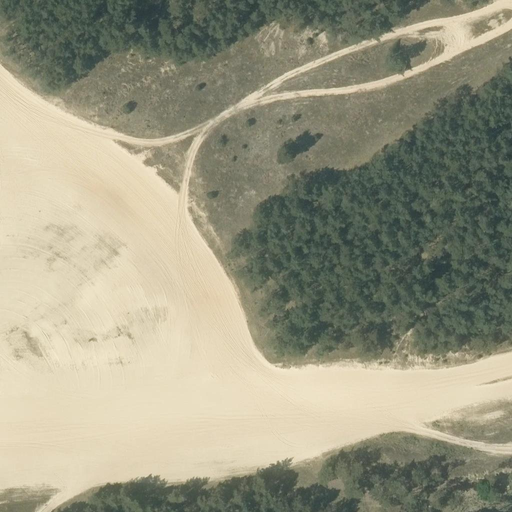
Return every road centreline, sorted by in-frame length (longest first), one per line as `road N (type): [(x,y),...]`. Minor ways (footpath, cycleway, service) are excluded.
road 1 (track): [(511,366),(417,379),(176,388),(0,415)]
road 2 (track): [(0,136),(88,151),(131,186),(199,284),(232,354),(266,385)]
